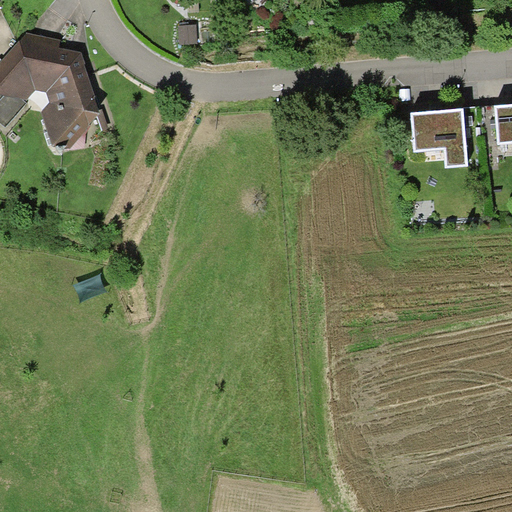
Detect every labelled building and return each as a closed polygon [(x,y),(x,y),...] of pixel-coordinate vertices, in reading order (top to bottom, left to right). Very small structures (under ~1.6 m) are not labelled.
[(198,23),(179,24),(180,43),(199,42),(198,23)] [(61,39),(26,33),(0,62),(0,94),(23,99),(27,100),(29,97),(36,90),(46,91),(49,102),(43,109),(41,111),(52,146),(70,149),(90,125),(89,124),(97,116),(102,130),(109,128),(102,109),(99,110),(95,97),(96,97),(84,64),(86,63),(82,52),(73,50),(60,47),(61,39)] [(36,90),(29,97),(43,109),(49,102),(46,91),(36,90)] [(27,103),(23,99),(0,94),(0,122),(5,127),(27,103)] [(511,103),(495,105),(498,145),(511,143),(511,103)] [(464,108),(411,112),(414,152),(444,150),(446,167),(468,166),(464,108)]
